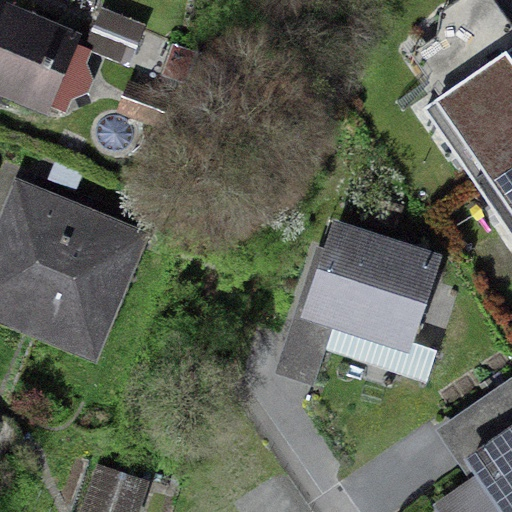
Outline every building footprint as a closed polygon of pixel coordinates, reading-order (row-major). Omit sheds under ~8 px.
[(0,15),(0,91),(62,118),(67,104),(85,97),(91,84),(83,67),(89,53),(0,15)] [(511,239),(511,52),(425,111),(511,239)] [(163,97),(130,85),(120,110),(154,122),(163,97)] [(8,242),(0,238),(0,291),(42,309),(31,337),(91,361),(141,240),(28,193),(8,242)] [(428,268),(334,237),(322,272),(303,329),(328,338),(333,321),(402,344),(428,268)] [(511,511),(511,431),(479,455),(470,461),(481,478),(440,506),(443,511),(511,511)] [(85,511),(128,511),(135,491),(97,478),(85,511)]
